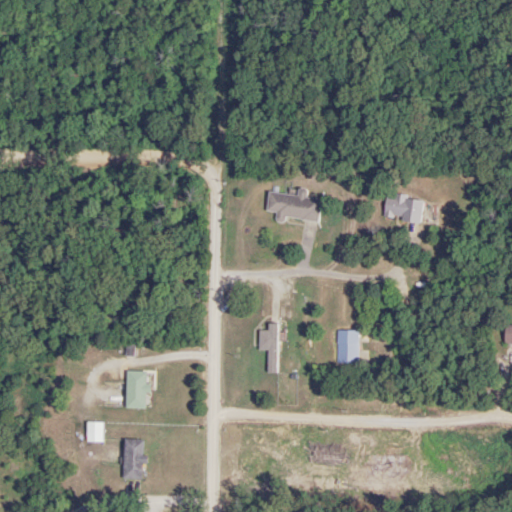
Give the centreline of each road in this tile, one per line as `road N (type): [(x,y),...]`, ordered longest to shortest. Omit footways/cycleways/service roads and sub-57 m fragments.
road 1 (residential): [(212,511),(232,174)]
road 2 (residential): [(232,174),(0,155)]
road 3 (residential): [(232,174),(235,0)]
road 4 (residential): [(232,273),(391,280)]
